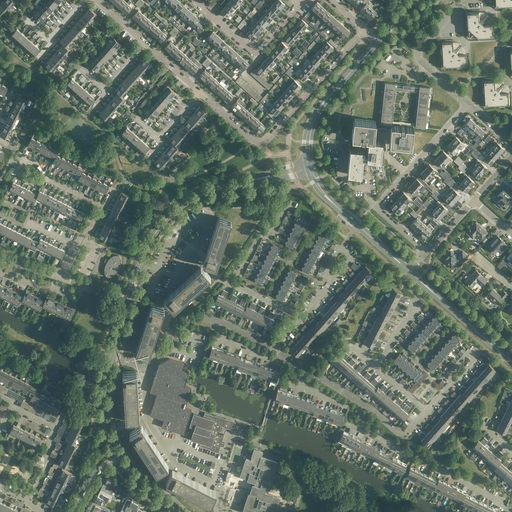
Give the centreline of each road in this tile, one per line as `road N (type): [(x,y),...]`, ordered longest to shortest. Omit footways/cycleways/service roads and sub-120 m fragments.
road 1 (tertiary): [(309,166),(214,189),(181,206),(150,241),(128,299)]
road 2 (residential): [(362,29),(262,143),(199,92)]
road 3 (residential): [(427,252),(376,207),(468,104)]
road 4 (residential): [(300,316),(234,284),(287,205)]
road 5 (residential): [(303,0),(254,50),(193,0)]
road 6 (tertiary): [(309,166),(317,110),(377,42)]
road 7 (tertiary): [(408,270),(334,204),(309,166)]
road 8 (residential): [(468,104),(417,56),(462,0)]
road 9 (tertiary): [(511,362),(408,270)]
road 10 (residential): [(161,443),(172,460),(215,480),(220,463),(182,446)]
